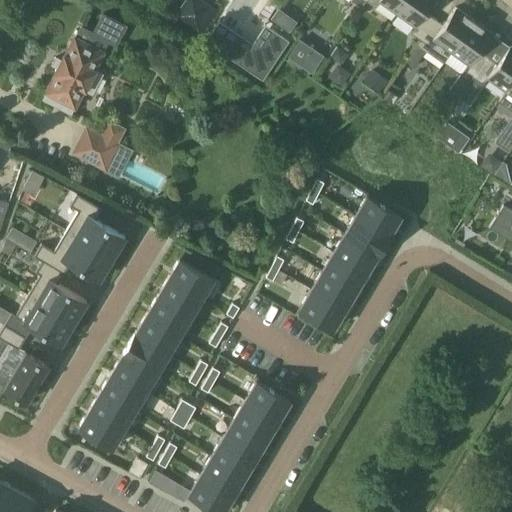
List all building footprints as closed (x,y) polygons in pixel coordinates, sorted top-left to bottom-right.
[(364,0),(365,0),(374,7),(378,0),(397,13),(405,0),(364,0)] [(432,0),(405,0),(397,13),(415,26),(410,32),(419,39),(434,18),(425,11),(432,0)] [(421,40),(417,45),(425,51),(443,63),(444,62),(451,51),(473,20),(455,7),(443,24),(434,18),(419,39),(421,40)] [(278,8),(270,18),(289,31),(296,21),(278,8)] [(81,26),(66,55),(63,53),(53,73),(55,73),(44,98),(70,112),(83,88),(91,92),(102,73),(92,68),(107,40),(115,45),(125,25),(103,13),(93,32),(81,26)] [(457,80),(450,90),(459,97),(466,87),(488,56),(479,50),(491,33),(473,20),(451,51),(469,64),(462,74),(457,80)] [(214,27),(205,41),(263,79),(289,40),(271,28),(254,54),(214,27)] [(297,41),(287,56),(289,57),(309,71),(312,73),(321,58),(297,41)] [(497,63),(488,56),(466,87),(476,94),(487,77),(505,90),(511,80),(511,47),(509,45),(497,63)] [(337,47),(331,56),(340,62),(344,56),(344,52),(337,47)] [(412,52),(406,61),(414,67),(421,57),(412,52)] [(370,72),(363,81),(380,93),(386,84),(370,72)] [(511,117),(495,142),(507,151),(511,144),(511,80),(505,90),(498,100),(511,109),(511,117)] [(85,125),(71,153),(104,169),(118,141),(125,127),(108,119),(101,133),(85,125)] [(446,120),(436,135),(458,151),(469,136),(446,120)] [(0,137),(0,147),(7,150),(10,141),(0,137)] [(486,157),(481,164),(492,172),(499,161),(492,156),(486,157)] [(43,175),(32,170),(27,178),(39,183),(43,175)] [(316,178),(311,188),(318,192),(323,182),(316,178)] [(311,188),(305,199),(312,203),(318,192),(311,188)] [(78,209),(66,229),(112,257),(125,236),(96,218),(102,208),(80,194),(76,192),(69,204),(78,209)] [(366,195),(355,214),(389,234),(400,215),(366,195)] [(511,209),(503,204),(489,227),(511,241),(511,209)] [(355,214),(344,232),(377,253),(389,234),(355,214)] [(296,216),(291,227),(298,231),(303,220),(296,216)] [(12,225),(5,236),(16,242),(22,231),(12,225)] [(291,227),(285,237),(292,241),(298,231),(291,227)] [(34,254),(33,255),(42,260),(42,259),(64,272),(70,261),(99,278),(112,257),(66,229),(53,250),(41,242),(34,254)] [(344,232),(332,251),(366,271),(377,253),(344,232)] [(15,244),(5,238),(1,249),(9,253),(15,244)] [(332,251),(321,270),(355,290),(366,271),(332,251)] [(276,255),(271,265),(278,269),(283,258),(276,255)] [(212,278),(179,258),(167,277),(201,298),(212,278)] [(39,273),(27,293),(73,321),(86,300),(57,282),(64,272),(42,259),(42,260),(35,271),(39,273)] [(271,265),(265,276),(272,280),(278,269),(271,265)] [(321,270),(310,288),(344,308),(355,290),(321,270)] [(201,298),(167,277),(156,296),(190,316),(201,298)] [(299,307),(333,328),(344,308),(310,288),(299,307)] [(11,311),(4,323),(25,336),(32,325),(60,343),(73,321),(27,293),(15,314),(11,311)] [(190,316),(156,296),(145,314),(179,335),(190,316)] [(232,302),(226,312),(232,317),(233,316),(239,306),(232,302)] [(179,335),(145,314),(134,333),(168,353),(179,335)] [(228,325),(221,321),(215,331),(221,335),(228,325)] [(0,337),(18,348),(25,336),(4,323),(0,329),(0,337)] [(208,341),(215,345),(221,335),(215,331),(208,341)] [(168,353),(134,333),(123,351),(156,372),(168,353)] [(26,401),(48,364),(25,350),(3,387),(7,390),(5,393),(20,402),(22,398),(26,401)] [(156,372),(123,351),(111,370),(145,390),(156,372)] [(207,363),(200,359),(194,369),(201,373),(207,363)] [(219,370),(212,366),(206,376),(213,381),(219,370)] [(195,384),(201,373),(194,369),(188,380),(195,384)] [(145,390),(111,370),(100,388),(134,409),(145,390)] [(200,387),(207,391),(213,381),(206,376),(200,387)] [(289,400),(256,380),(244,399),(278,419),(289,400)] [(134,409),(100,388),(89,407),(123,427),(134,409)] [(176,408),(182,412),(188,402),(181,398),(176,408)] [(244,399),(233,417),(267,438),(278,419),(244,399)] [(195,406),(188,402),(182,412),(189,417),(195,406)] [(78,426),(112,447),(123,427),(89,407),(78,426)] [(170,419),(177,423),(182,412),(176,408),(170,419)] [(177,423),(183,427),(189,417),(182,412),(177,423)] [(256,456),(267,438),(233,417),(222,436),(256,456)] [(152,444),(158,448),(164,438),(158,434),(152,444)] [(256,456),(222,436),(211,454),(244,475),(256,456)] [(176,445),(170,441),(164,452),(170,456),(176,445)] [(146,455),(153,459),(158,448),(152,444),(146,455)] [(170,456),(164,452),(158,462),(165,466),(170,456)] [(233,493),(244,475),(211,454),(200,473),(233,493)] [(188,492),(220,511),(222,511),(233,493),(200,473),(188,492)] [(0,505),(11,485),(0,478),(0,505)] [(189,490),(168,478),(162,488),(183,500),(189,490)] [(11,485),(0,505),(0,511),(24,511),(33,497),(11,485)]
